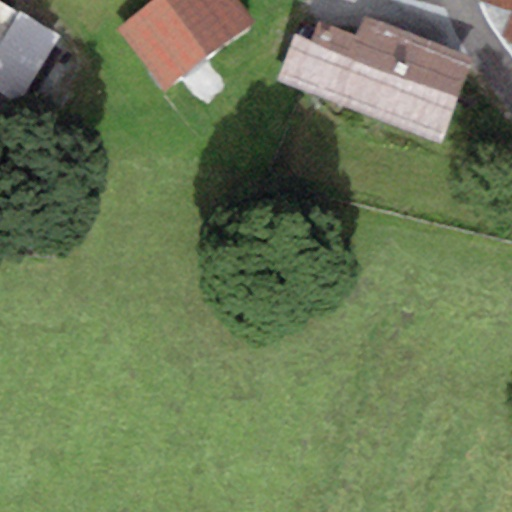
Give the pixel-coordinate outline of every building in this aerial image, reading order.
[(238,0),(159,0),(117,32),(164,93),(256,22),(238,0)] [(334,0),(397,9),(398,0),(334,0)] [(511,0),(489,0),(511,9),(511,20),(508,33),(511,36),(511,0)] [(0,93),(22,106),(61,37),(0,3),(0,93)] [(310,46),(291,39),(273,86),(442,150),(474,66),(361,24),(355,41),(317,27),(310,46)] [(81,148),(33,181),(65,226),(113,193),(81,148)] [(41,235),(0,230),(0,281),(35,285),(41,235)]
